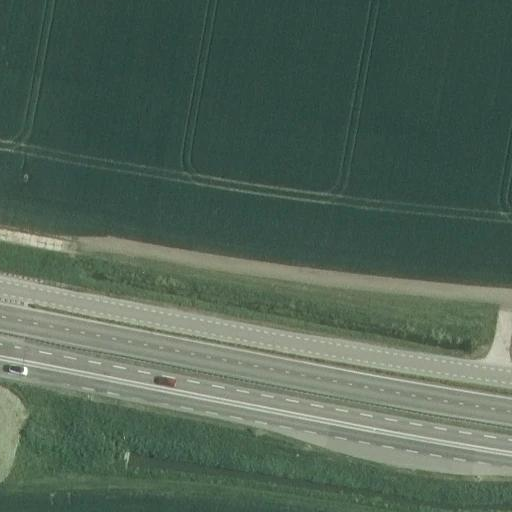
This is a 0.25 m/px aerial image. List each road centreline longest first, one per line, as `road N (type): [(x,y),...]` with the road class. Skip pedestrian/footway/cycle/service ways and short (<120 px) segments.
road 1 (primary): [(511,448),(0,350)]
road 2 (primary): [(0,368),(511,463)]
road 3 (unclassified): [(511,379),(0,289)]
road 4 (track): [(365,511),(174,488),(0,489)]
